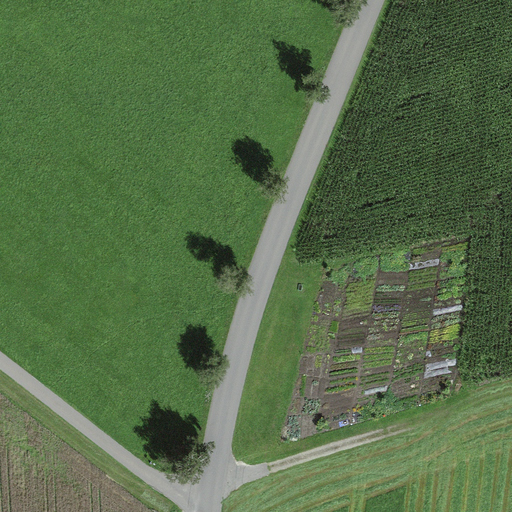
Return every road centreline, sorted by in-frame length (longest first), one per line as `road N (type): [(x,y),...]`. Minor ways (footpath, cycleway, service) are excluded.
road 1 (unclassified): [(210,506),(252,305),(371,0)]
road 2 (track): [(213,481),(511,396)]
road 3 (unclassified): [(0,362),(138,468),(210,506)]
